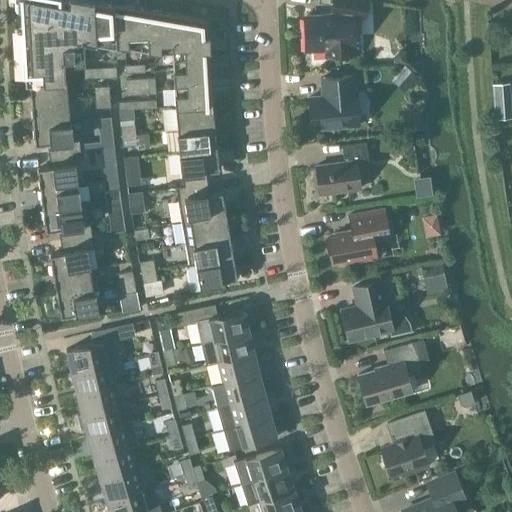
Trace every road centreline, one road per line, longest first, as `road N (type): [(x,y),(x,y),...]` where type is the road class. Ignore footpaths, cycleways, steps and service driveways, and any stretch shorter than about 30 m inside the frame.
road 1 (residential): [(364,511),(335,445),(296,300),(268,109),(264,3),(248,0)]
road 2 (residential): [(52,511),(0,317)]
